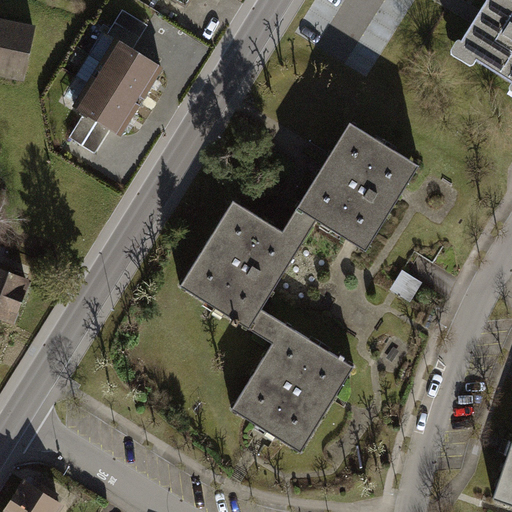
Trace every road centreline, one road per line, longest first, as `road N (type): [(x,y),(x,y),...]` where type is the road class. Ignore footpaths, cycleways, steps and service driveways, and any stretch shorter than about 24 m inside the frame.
road 1 (tertiary): [(276,0),(16,413)]
road 2 (residential): [(511,241),(437,405),(411,511)]
road 3 (residential): [(16,413),(177,511)]
